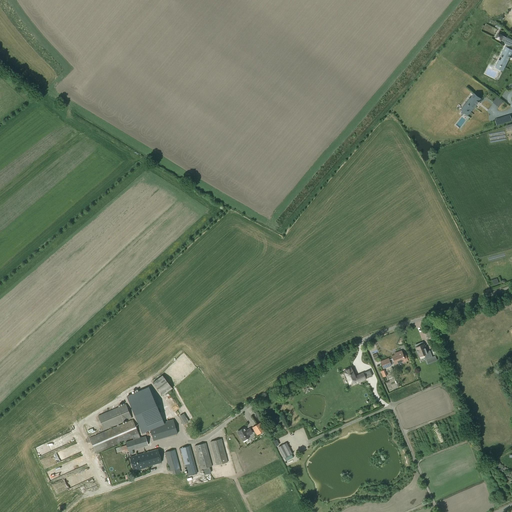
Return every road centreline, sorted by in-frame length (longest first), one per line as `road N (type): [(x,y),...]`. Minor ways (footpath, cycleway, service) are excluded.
road 1 (unclassified): [(215,431),(334,353),(511,286)]
road 2 (track): [(157,169),(68,114),(78,84),(151,0)]
